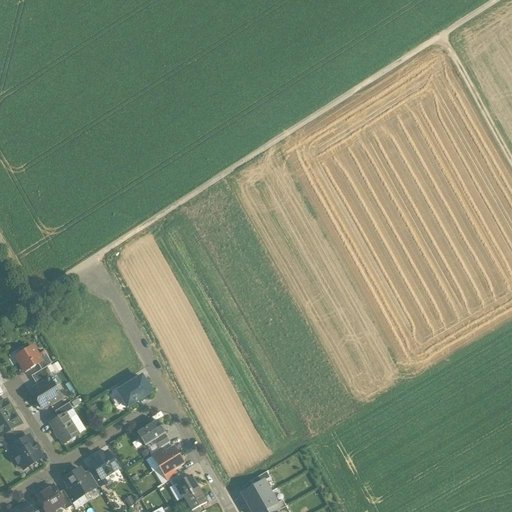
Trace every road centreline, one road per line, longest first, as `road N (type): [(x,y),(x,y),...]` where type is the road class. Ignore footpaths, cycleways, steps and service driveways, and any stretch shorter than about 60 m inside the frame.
road 1 (track): [(440,38),(93,260)]
road 2 (residential): [(166,400),(93,260)]
road 3 (track): [(511,166),(440,38)]
road 4 (residential): [(58,469),(166,400)]
road 5 (residential): [(230,511),(166,400)]
